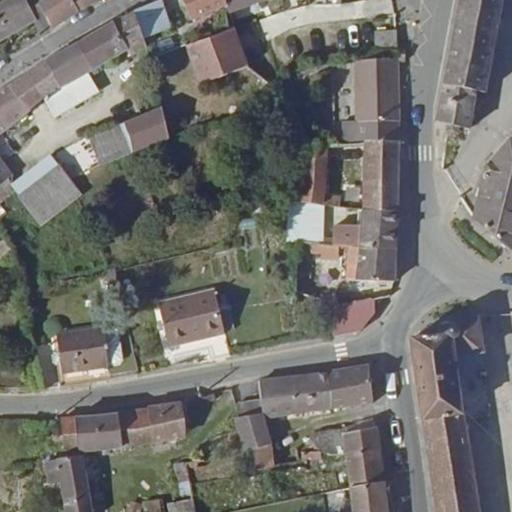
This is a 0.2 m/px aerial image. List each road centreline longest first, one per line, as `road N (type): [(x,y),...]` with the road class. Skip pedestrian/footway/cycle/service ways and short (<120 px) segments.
road 1 (residential): [(389,334),(341,352),(0,403)]
road 2 (secondary): [(427,274),(421,153),(442,0)]
road 3 (secondary): [(418,511),(389,334)]
road 4 (residential): [(136,0),(0,83)]
